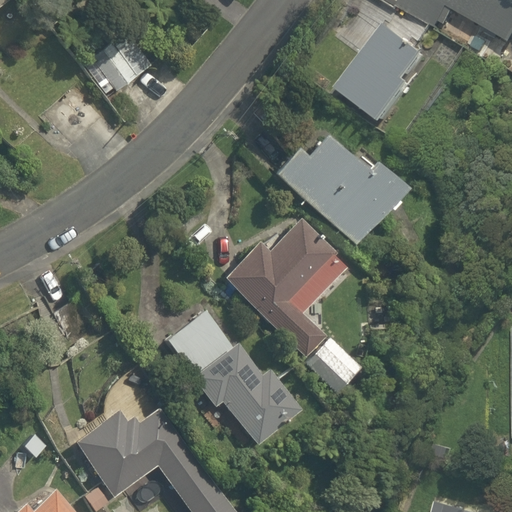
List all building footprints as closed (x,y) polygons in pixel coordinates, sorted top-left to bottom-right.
[(0,0),(0,9),(12,2),(10,0),(0,0)] [(392,10),(376,0),(358,0),(354,8),(383,26),(392,10)] [(511,0),(385,0),(438,28),(440,23),(447,26),(455,11),(511,43),(511,0)] [(340,94),(385,126),(414,86),(410,83),(428,58),(387,29),(340,94)] [(482,54),(488,42),(475,36),(470,49),(482,54)] [(90,62),(114,95),(149,70),(125,37),(90,62)] [(269,175),(349,246),(355,239),(380,262),(386,255),(360,231),(397,189),(368,163),(362,171),(320,134),(300,157),(291,150),(269,175)] [(218,279),(300,357),(296,362),(330,393),(355,366),(299,313),(340,268),(327,256),(331,253),(294,219),(262,253),(251,243),(218,279)] [(219,404),(253,449),(298,414),(266,373),(255,381),(204,314),(165,343),(191,378),(189,380),(211,410),(219,404)] [(70,445),(110,501),(154,470),(186,511),(230,511),(155,412),(136,426),(131,419),(123,425),(115,413),(70,445)] [(464,486),(466,476),(451,472),(448,482),(464,486)] [(14,511),(69,511),(52,492),(29,511),(24,511),(20,507),(14,511)]
